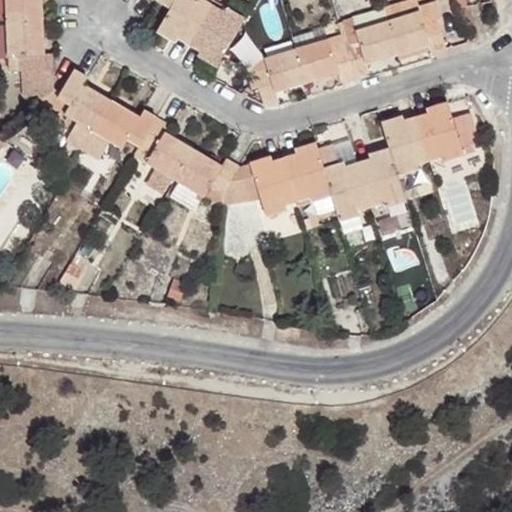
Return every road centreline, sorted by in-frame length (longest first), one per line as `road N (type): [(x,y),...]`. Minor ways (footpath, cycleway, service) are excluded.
road 1 (residential): [(0,338),(361,368),(446,335),(511,233)]
road 2 (residential): [(511,71),(464,69),(277,123),(242,119),(101,38),(79,0)]
